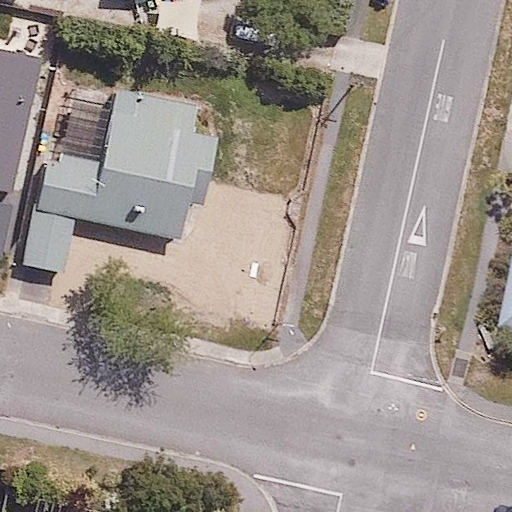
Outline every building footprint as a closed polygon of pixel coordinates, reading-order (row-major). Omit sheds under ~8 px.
[(51,0),(0,0),(0,23),(45,32),(51,0)] [(121,0),(126,11),(159,0),(121,0)] [(23,76),(0,69),(0,125),(8,128),(23,76)] [(511,92),(505,92),(494,163),(511,165),(511,92)] [(42,148),(24,264),(62,269),(70,215),(178,232),(184,199),(198,201),(209,131),(194,128),(197,114),(108,100),(99,157),(42,148)] [(511,243),(490,338),(511,342),(511,243)]
